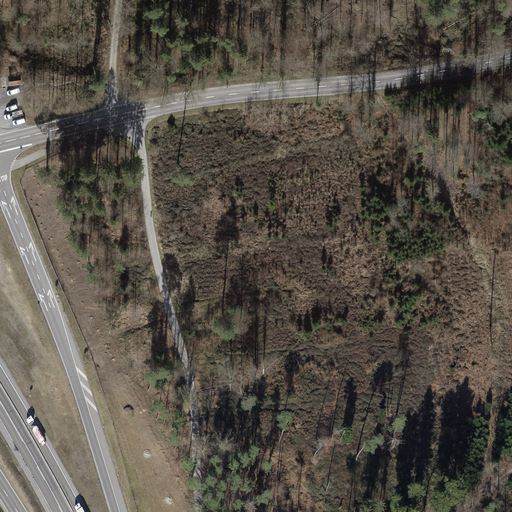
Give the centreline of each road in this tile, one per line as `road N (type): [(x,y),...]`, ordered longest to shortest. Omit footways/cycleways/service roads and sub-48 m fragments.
road 1 (secondary): [(511,55),(126,112),(0,143)]
road 2 (trunk): [(116,511),(0,176)]
road 3 (trunk): [(79,511),(0,371)]
